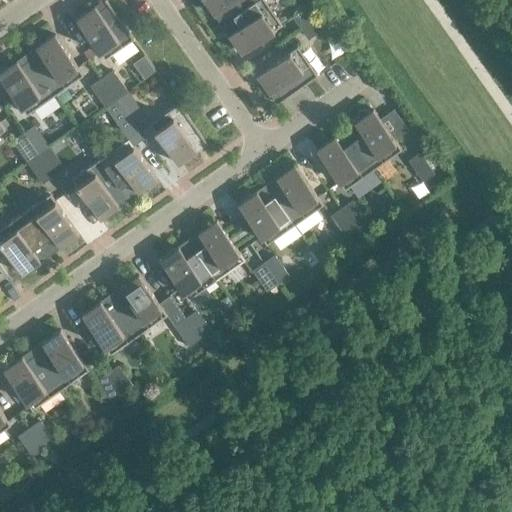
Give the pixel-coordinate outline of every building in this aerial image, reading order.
[(134,39),(106,0),(104,0),(108,5),(99,11),(95,7),(77,20),(105,60),(134,39)] [(220,12),(227,22),(257,0),(204,0),(215,15),(220,12)] [(282,25),(264,0),(257,0),(227,22),(234,31),(229,35),(242,53),(282,25)] [(294,16),(302,27),(322,13),(314,2),(294,16)] [(330,25),(322,13),(302,27),(310,39),(330,25)] [(40,53),(30,60),(55,95),(83,75),(55,35),(37,48),(40,53)] [(277,103),(278,104),(318,76),(297,46),(257,75),(270,93),(275,90),(282,99),(277,103)] [(55,95),(30,60),(20,66),(17,62),(0,73),(0,76),(27,115),(55,95)] [(114,72),(103,80),(117,99),(128,91),(114,72)] [(117,99),(103,80),(91,87),(105,107),(117,99)] [(142,111),(128,91),(117,99),(131,119),(142,111)] [(131,119),(117,99),(105,107),(119,127),(131,119)] [(207,143),(179,103),(150,124),(178,164),(197,151),(193,146),(203,139),(206,144),(207,143)] [(358,128),(348,134),(373,170),(401,150),(373,110),(355,123),(358,128)] [(36,127),(25,135),(39,154),(50,146),(36,127)] [(373,170),(348,134),(338,141),(335,137),(317,150),(345,190),(373,170)] [(39,154),(25,135),(13,143),(27,162),(39,154)] [(128,139),(100,159),(125,194),(135,187),(138,192),(157,179),(128,139)] [(64,166),(50,146),(39,154),(52,174),(64,166)] [(52,174),(39,154),(27,162),(41,182),(52,174)] [(435,174),(421,154),(409,162),(423,182),(435,174)] [(125,194),(100,159),(72,179),(100,219),(119,206),(115,201),(125,194)] [(280,183),(270,190),(295,225),(323,205),(295,165),(276,178),(280,183)] [(295,225),(270,190),(260,196),(257,192),(238,205),(267,245),(295,225)] [(50,194),(22,214),(47,249),(57,242),(60,247),(79,234),(50,194)] [(354,201),(342,209),(356,229),(368,221),(354,201)] [(356,229),(342,209),(331,217),(345,237),(356,229)] [(47,249),(22,214),(0,229),(0,242),(22,274),(40,261),(37,256),(47,249)] [(202,238),(192,245),(217,280),(245,260),(217,220),(198,233),(202,238)] [(217,280),(192,245),(182,251),(179,247),(160,260),(188,300),(217,280)] [(276,256),(264,264),(278,284),(290,276),(276,256)] [(278,284),(264,264),(253,272),(267,292),(278,284)] [(124,293),(114,300),(139,335),(167,315),(139,275),(120,288),(124,293)] [(139,335),(114,300),(104,306),(101,302),(82,315),(110,355),(139,335)] [(197,312),(186,319),(200,339),(211,331),(197,312)] [(200,339),(186,319),(175,327),(189,347),(200,339)] [(45,348),(36,355),(61,390),(89,370),(61,330),(42,343),(45,348)] [(61,390),(36,355),(26,362),(22,357),(4,370),(32,410),(61,390)] [(119,367),(108,374),(122,394),(133,386),(119,367)] [(122,394),(108,374),(97,382),(111,402),(122,394)] [(0,432),(11,425),(0,409),(0,432)] [(41,422),(30,430),(44,449),(55,441),(41,422)] [(44,449),(30,430),(19,437),(33,457),(44,449)]
